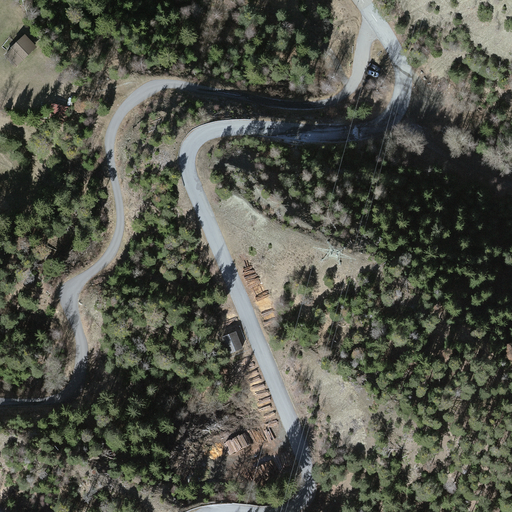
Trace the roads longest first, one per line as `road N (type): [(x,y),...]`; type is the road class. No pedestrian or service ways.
road 1 (tertiary): [(376,21),(397,54),(403,83),(386,120),(338,133),(217,128),(195,138),(187,154),(193,187),(308,464),(307,489),(284,511)]
road 2 (unclassified): [(0,401),(57,398),(77,378),(81,344),(67,297),(117,236),(109,142),(127,104),(167,83),(275,103),(330,101),(354,81),(376,21)]
road 3 (track): [(349,88),(324,47),(260,7),(198,12),(171,0)]
